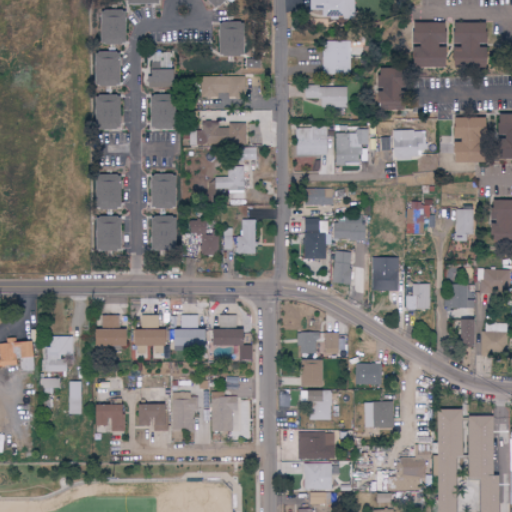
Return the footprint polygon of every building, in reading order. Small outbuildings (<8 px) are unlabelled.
[(224,0),(203,0),(214,11),(224,0)] [(310,0),(310,9),(321,9),(321,17),(354,17),(354,0),(310,0)] [(122,45),(122,10),(98,11),(98,45),(122,45)] [(214,56),(241,56),(241,22),(214,23),(214,56)] [(481,24),(449,23),(449,46),(448,46),(447,68),(482,69),(482,46),(481,46),(481,24)] [(323,75),(351,75),(351,42),(323,42),(323,75)] [(91,86),(116,87),(117,53),(92,52),(91,86)] [(171,69),(171,53),(148,53),(149,88),(171,87),(171,69)] [(398,111),(399,70),(377,69),(376,111),(398,111)] [(244,77),(201,77),(201,98),(216,98),(216,96),(244,96),(244,77)] [(305,86),(305,99),(320,99),(320,107),(346,108),(347,87),(305,86)] [(92,96),(93,130),(117,129),(116,95),(92,96)] [(170,95),(146,95),(147,129),(171,129),(170,95)] [(511,114),(491,115),(491,160),(511,159),(511,114)] [(448,163),(477,163),(477,140),(482,140),(482,119),(449,119),(449,141),(448,141),(448,163)] [(189,146),(246,145),(246,125),(219,125),(218,122),(202,123),(202,131),(189,131),(189,146)] [(326,156),(325,128),(296,128),(296,156),(326,156)] [(368,145),(368,130),(356,130),(356,134),(336,134),(336,152),(333,152),(333,165),(356,165),(356,154),(361,154),(361,145),(368,145)] [(392,160),(417,160),(416,151),(426,151),(425,131),(391,132),(392,160)] [(319,171),(319,157),(306,157),(306,171),(319,171)] [(243,167),(228,167),(228,178),(213,178),(214,191),(243,190),(243,167)] [(94,175),(93,209),(117,210),(118,176),(94,175)] [(172,175),(147,175),(147,209),(171,209),(172,175)] [(331,206),(331,189),(305,190),(305,207),(331,206)] [(511,201),(484,201),(484,222),(483,222),(483,241),(511,241),(511,201)] [(428,218),(429,204),(409,204),(409,211),(404,211),(403,234),(421,235),(422,218),(428,218)] [(473,235),(473,223),(469,223),(469,211),(454,210),(454,242),(466,242),(466,235),(473,235)] [(94,252),(119,252),(119,218),(94,217),(94,252)] [(172,217),(147,218),(147,247),(173,246),(172,217)] [(195,256),(218,257),(219,236),(206,235),(206,221),(189,220),(188,235),(196,236),(195,256)] [(334,220),(334,241),(363,241),(364,221),(334,220)] [(302,260),(325,260),(326,243),(333,243),(333,221),(303,221),(303,232),(302,232),(302,260)] [(256,227),(243,227),(242,237),(237,237),(237,254),(255,255),(256,227)] [(232,250),(233,229),(224,229),(223,250),(232,250)] [(331,284),(348,285),(350,253),(333,252),(331,284)] [(371,259),(372,292),(398,291),(397,258),(371,259)] [(508,295),(509,271),(481,270),(480,294),(508,295)] [(428,285),(412,285),(413,297),(405,297),(406,310),(428,310),(428,285)] [(449,309),(473,309),(472,300),(467,300),(467,286),(448,287),(449,309)] [(119,329),(119,316),(101,316),(102,329),(119,329)] [(158,328),(158,316),(143,317),(143,329),(158,328)] [(197,329),(197,316),(181,316),(181,328),(197,329)] [(235,329),(235,316),(217,316),(217,329),(235,329)] [(473,346),(473,320),(455,321),(455,347),(473,346)] [(481,354),(506,354),(507,325),(482,324),(481,354)] [(122,347),(122,330),(92,330),(91,347),(122,347)] [(145,347),(154,347),(154,354),(164,354),(164,330),(131,331),(131,354),(145,353),(145,347)] [(170,331),(170,347),(202,346),(201,330),(170,331)] [(250,360),(251,346),(239,346),(239,331),(208,330),(207,347),(217,347),(216,360),(250,360)] [(297,354),(316,354),(315,333),(296,333),(297,354)] [(336,333),(322,334),(323,354),(337,354),(336,333)] [(46,373),(66,372),(66,357),(72,357),(71,337),(51,337),(51,348),(46,348),(46,373)] [(0,344),(0,366),(14,366),(14,359),(29,358),(28,343),(14,343),(14,339),(5,339),(5,344),(0,344)] [(300,386),(320,387),(321,361),(301,360),(300,386)] [(382,365),(356,364),(355,386),(381,386),(382,365)] [(57,379),(41,379),(41,395),(57,395),(57,379)] [(80,382),(68,382),(68,415),(81,415),(80,382)] [(330,421),(331,392),(306,391),(306,421),(330,421)] [(172,430),(193,430),(192,411),(197,411),(196,399),(190,399),(190,393),(171,394),(172,430)] [(231,433),(232,411),(236,411),(236,398),(224,397),(224,393),(211,393),(210,432),(231,433)] [(392,428),(391,403),(363,403),(363,429),(392,428)] [(122,406),(95,405),(94,450),(107,450),(107,432),(122,432),(122,406)] [(164,405),(134,406),(135,426),(153,426),(153,432),(164,431),(164,405)] [(432,511),(494,511),(495,476),(488,476),(488,418),(464,417),(464,479),(476,479),(475,511),(451,511),(451,457),(458,457),(458,411),(433,411),(432,511)] [(297,458),(333,459),(333,434),(297,433),(297,458)] [(420,459),(396,459),(396,479),(386,479),(386,491),(419,491),(420,459)] [(330,463),(302,465),(303,491),(331,490),(330,463)] [(309,504),(329,505),(330,493),(309,493),(309,504)] [(391,494),(376,494),(375,503),(391,504),(391,494)]
